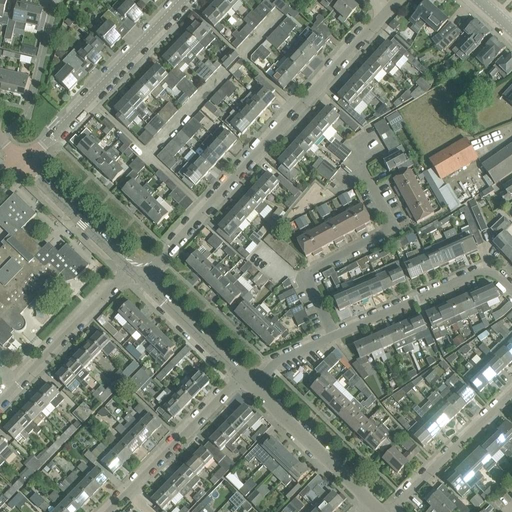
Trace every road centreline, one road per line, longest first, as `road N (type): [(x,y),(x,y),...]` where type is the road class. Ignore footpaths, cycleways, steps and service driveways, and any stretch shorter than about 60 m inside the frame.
road 1 (residential): [(142,280),(389,10)]
road 2 (tertiary): [(24,163),(182,0)]
road 3 (residential): [(333,335),(304,276),(384,230),(387,216),(369,182)]
road 4 (residential): [(333,335),(470,269),(499,271),(511,284)]
road 5 (residential): [(0,405),(130,271)]
road 6 (unclassified): [(372,504),(239,376)]
road 7 (unclassified): [(511,391),(386,511)]
road 8 (residential): [(126,491),(239,376)]
road 9 (unclassified): [(130,271),(24,163)]
road 10 (unclassified): [(239,376),(142,280)]
